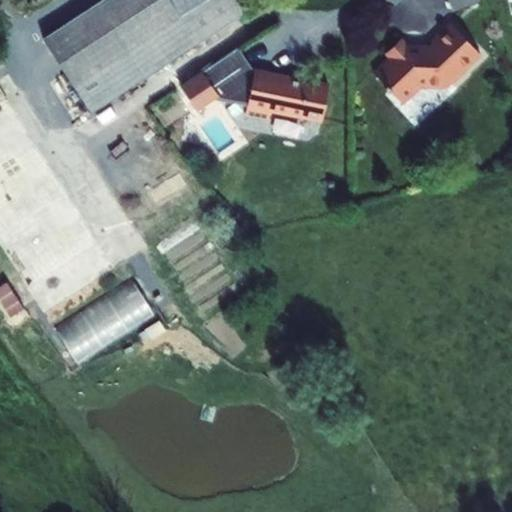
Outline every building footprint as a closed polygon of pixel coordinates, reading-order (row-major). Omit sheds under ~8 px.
[(98,99),(251,0),(146,0),(67,51),(77,68),(63,77),(82,107),(97,98),(98,99)] [(481,48),(455,18),(434,36),(436,38),(432,42),(431,40),(426,40),(423,42),(413,41),(405,33),(389,47),(393,51),(377,66),(401,92),(406,93),(421,80),(436,81),(437,79),(439,81),(447,82),(453,76),(455,78),(468,66),(467,64),(476,55),(475,54),(481,48)] [(334,75),(271,63),(257,72),(239,42),(207,61),(223,88),(253,94),(251,103),(274,108),(276,99),(327,109),(334,75)] [(0,224),(52,305),(123,258),(4,74),(0,76),(0,224)] [(142,281),(59,317),(75,354),(158,319),(142,281)]
